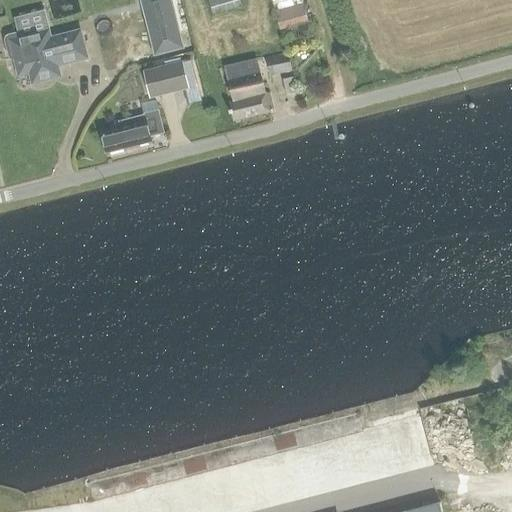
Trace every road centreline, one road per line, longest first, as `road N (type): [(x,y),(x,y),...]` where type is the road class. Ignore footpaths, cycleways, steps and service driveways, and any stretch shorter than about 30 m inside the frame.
road 1 (unclassified): [(0,198),(511,58)]
road 2 (unknown): [(178,511),(427,458),(451,469),(485,511)]
